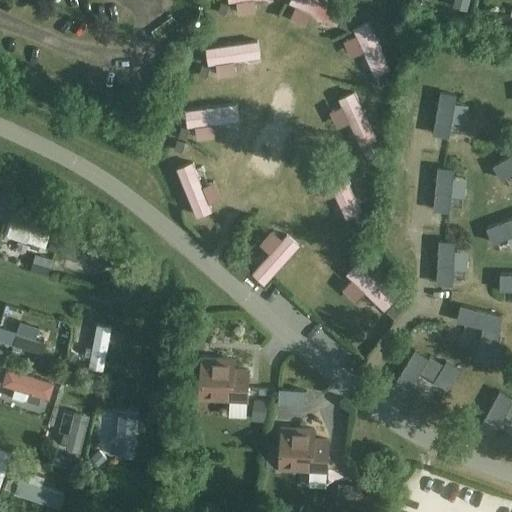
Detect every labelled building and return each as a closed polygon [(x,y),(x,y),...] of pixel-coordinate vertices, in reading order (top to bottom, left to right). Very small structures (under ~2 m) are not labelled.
[(336,0),(287,0),(286,3),(337,23),(345,3),(336,0)] [(455,0),(454,7),(467,11),(470,0),(455,0)] [(220,4),(216,14),(225,16),(228,7),(220,4)] [(368,72),(386,66),(371,16),(353,22),(368,72)] [(342,18),(338,26),(347,30),(350,22),(342,18)] [(205,63),(260,54),(257,35),(202,44),(205,63)] [(201,67),(198,76),(205,79),(208,70),(201,67)] [(382,75),(374,78),(378,88),(386,84),(382,75)] [(357,86),(338,93),(356,142),(374,136),(357,86)] [(435,137),(451,139),(456,95),(440,93),(435,137)] [(237,100),(181,106),(183,123),(239,117),(237,100)] [(179,129),(176,139),(185,141),(188,132),(179,129)] [(175,142),(172,151),(181,154),(184,145),(175,142)] [(369,146),(361,150),(365,158),(373,155),(369,146)] [(511,153),(494,165),(503,180),(511,174),(511,153)] [(342,215),(360,209),(344,159),(326,165),(342,215)] [(433,210),(450,211),(454,169),(437,168),(433,210)] [(1,200),(0,203),(0,214),(5,217),(10,202),(1,200)] [(511,218),(488,226),(493,241),(511,235),(511,218)] [(355,220),(347,224),(351,233),(359,229),(355,220)] [(49,234),(8,222),(4,236),(45,248),(49,234)] [(289,229),(248,268),(262,283),(303,244),(289,229)] [(53,235),(47,251),(55,253),(60,238),(53,235)] [(437,288),(455,288),(456,241),(438,240),(437,288)] [(109,253),(69,242),(64,258),(104,269),(109,253)] [(367,292),(380,278),(358,256),(344,269),(367,292)] [(115,258),(113,269),(122,271),(124,260),(115,258)] [(41,259),(37,274),(46,277),(51,261),(41,259)] [(241,266),(236,272),(243,278),(248,272),(241,266)] [(511,274),(500,274),(500,290),(511,290),(511,274)] [(499,332),(503,315),(460,306),(456,322),(499,332)] [(392,308),(386,314),(393,321),(399,315),(392,308)] [(111,327),(97,325),(89,369),(103,371),(111,327)] [(46,342),(14,333),(10,348),(42,356),(46,342)] [(69,351),(63,360),(71,365),(77,355),(69,351)] [(415,351),(392,386),(407,396),(431,361),(415,351)] [(36,358),(32,367),(43,373),(48,363),(36,358)] [(200,398),(218,399),(247,400),(248,370),(233,369),(234,359),(202,358),(200,398)] [(55,381),(8,369),(3,388),(49,401),(55,381)] [(51,372),(49,379),(55,381),(59,383),(62,376),(51,372)] [(511,400),(499,392),(476,428),(491,437),(511,405),(511,400)] [(267,403),(255,402),(252,422),(264,423),(267,403)] [(134,411),(119,410),(116,457),(131,458),(134,411)] [(76,413),(67,451),(80,454),(89,416),(76,413)] [(280,468),(309,469),(327,470),(328,440),(313,439),(314,429),(282,428),(280,468)] [(0,481),(10,452),(0,449),(0,481)] [(98,451),(90,458),(97,466),(105,459),(98,451)] [(66,494),(19,478),(14,495),(60,511),(66,494)] [(355,506),(356,488),(341,487),(340,505),(355,506)]
